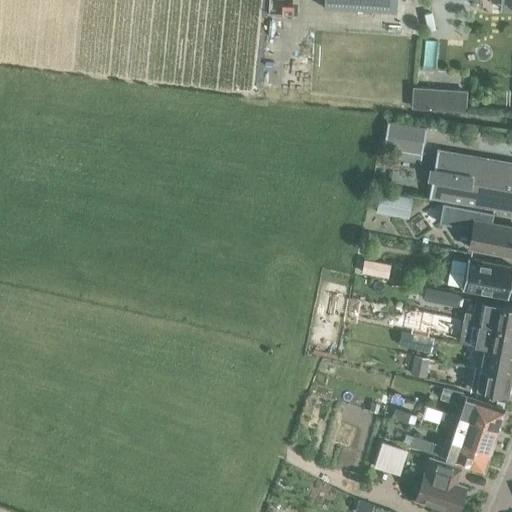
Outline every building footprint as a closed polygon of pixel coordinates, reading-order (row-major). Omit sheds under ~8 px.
[(396,9),(396,0),(325,0),(325,6),(396,9)] [(465,110),(467,89),(412,86),(410,107),(465,110)] [(387,122),(383,148),(395,150),(422,155),(426,129),(387,122)] [(511,162),(439,150),(439,148),(438,148),(429,198),(430,198),(430,197),(511,211),(511,162)] [(379,192),(378,211),(410,213),(411,194),(379,192)] [(468,247),(511,255),(511,226),(491,222),(493,213),(442,203),(438,223),(472,229),(468,247)] [(391,263),(366,258),(363,271),(389,277),(391,263)] [(462,289),(508,297),(511,272),(511,266),(467,258),(462,289)] [(426,293),(430,290),(431,285),(423,283),(422,292),(426,293)] [(459,293),(441,290),(439,302),(457,305),(459,293)] [(487,324),(511,329),(511,306),(491,302),(476,299),(473,313),(464,311),(463,319),(474,322),(487,324)] [(437,337),(439,326),(414,321),(412,332),(437,337)] [(511,329),(487,324),(474,322),(470,343),(483,346),(511,351),(511,329)] [(413,347),(430,350),(433,336),(416,333),(413,347)] [(511,351),(483,346),(478,368),(511,374),(511,372),(511,371),(511,351)] [(415,356),(412,373),(427,376),(430,359),(415,356)] [(509,383),(511,374),(478,368),(468,365),(464,388),(507,396),(507,394),(509,394),(511,384),(509,383)] [(454,413),(466,417),(497,428),(497,426),(499,427),(503,416),(501,415),(503,409),(461,395),(463,391),(443,387),(439,398),(457,404),(454,413)] [(415,422),(418,415),(402,409),(400,417),(415,422)] [(459,439),(459,440),(489,451),(491,444),(494,442),(495,437),(495,435),(497,428),(466,417),(454,413),(444,410),(441,418),(451,421),(447,432),(460,436),(459,439)] [(490,453),(489,453),(489,451),(459,440),(458,442),(446,438),(442,448),(432,441),(414,435),(411,446),(483,470),(485,462),(487,463),(490,453)] [(373,465),(400,474),(408,450),(381,442),(373,465)] [(415,499),(454,511),(456,511),(465,486),(456,483),(461,468),(429,457),(415,499)] [(366,511),(370,503),(357,498),(351,511),(366,511)]
